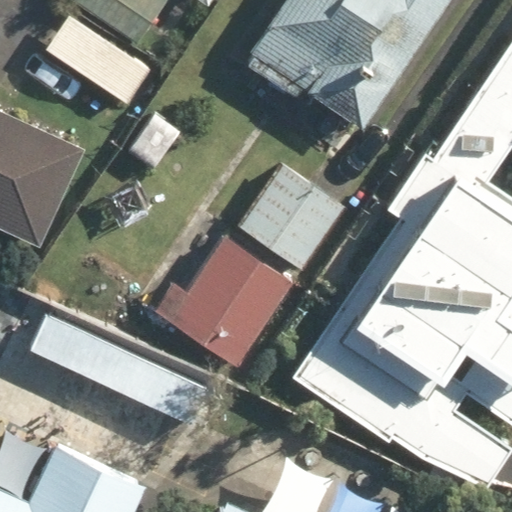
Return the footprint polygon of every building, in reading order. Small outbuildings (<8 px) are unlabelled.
[(167,0),(74,0),(139,43),(167,0)] [(441,0),(273,0),(235,56),(348,135),(441,0)] [(149,63),(65,10),(39,49),(123,103),(149,63)] [(511,33),(427,157),(416,150),(378,206),(396,218),(287,376),(381,441),(389,428),(477,488),(507,445),(448,404),(460,387),(509,421),(511,416),(511,33)] [(79,142),(0,106),(0,228),(33,243),(79,142)] [(343,204),(279,156),(230,222),(294,270),(343,204)] [(171,279),(150,310),(229,364),(288,277),(221,231),(183,287),(171,279)] [(201,380),(0,285),(0,333),(183,420),(201,380)] [(0,511),(135,511),(150,481),(50,433),(21,494),(0,484),(0,511)] [(263,511),(220,491),(209,511),(263,511)]
